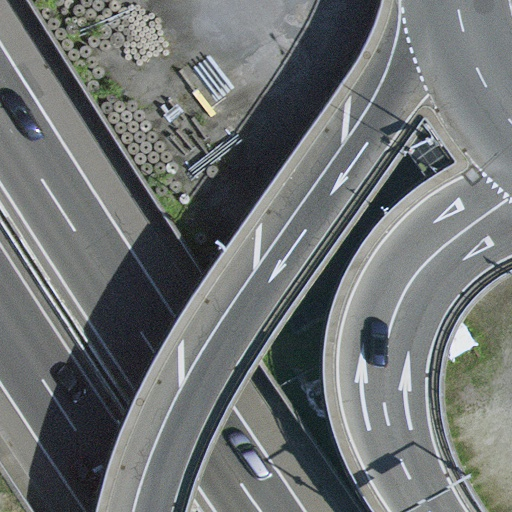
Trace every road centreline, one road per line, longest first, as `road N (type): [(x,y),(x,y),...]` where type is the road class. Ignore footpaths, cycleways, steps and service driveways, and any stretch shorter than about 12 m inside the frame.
road 1 (motorway): [(449,0),(393,104),(209,380),(169,460),(154,511)]
road 2 (motorway): [(260,511),(104,288),(0,116)]
road 3 (motorway): [(428,511),(400,460),(388,414),(390,328),(428,260),(511,198)]
road 4 (motorway): [(0,325),(127,511)]
road 5 (primary): [(457,0),(482,76),(511,121)]
